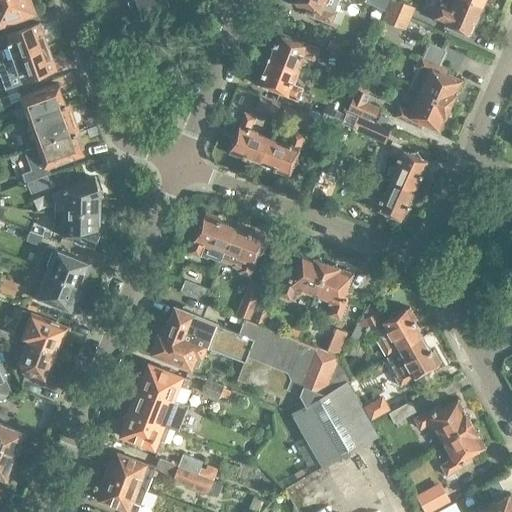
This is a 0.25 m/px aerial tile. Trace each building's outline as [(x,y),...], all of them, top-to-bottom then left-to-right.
[(29,0),(0,0),(0,23),(34,12),(29,0)] [(135,0),(141,14),(168,4),(166,0),(135,0)] [(290,0),(290,1),(306,8),(305,12),(331,23),(336,13),(326,9),(328,3),(326,2),(326,0),(290,0)] [(391,0),(387,9),(411,19),(416,7),(399,0),(391,0)] [(483,5),(477,2),(471,0),(442,0),(442,2),(434,20),(470,35),(483,5)] [(406,29),(411,19),(387,9),(383,19),(406,29)] [(11,59),(47,46),(38,23),(0,36),(0,59),(1,62),(11,59)] [(331,39),(344,44),(365,52),(370,41),(337,27),(331,39)] [(279,32),(274,45),(273,44),(268,49),(268,56),(269,57),(269,58),(299,70),(305,56),(314,59),(319,47),(279,32)] [(340,54),(344,44),(331,39),(327,48),(340,54)] [(410,87),(420,92),(450,106),(461,81),(439,71),(441,67),(439,66),(445,52),(429,44),(422,58),(421,57),(416,68),(418,69),(410,87)] [(55,70),(47,46),(11,59),(16,73),(12,74),(15,83),(23,80),(23,81),(55,70)] [(262,71),(263,72),(259,84),(298,99),(302,88),(294,84),(299,70),(269,58),(268,60),(267,59),(261,65),(262,71)] [(0,97),(8,95),(4,81),(0,82),(0,97)] [(64,104),(57,84),(22,97),(20,91),(8,95),(0,97),(0,108),(12,104),(11,103),(22,99),(30,120),(70,105),(68,102),(64,104)] [(356,88),(346,110),(374,122),(380,107),(367,101),(370,94),(356,88)] [(420,92),(420,93),(412,111),(400,106),(395,116),(421,128),(423,123),(439,130),(450,106),(420,92)] [(277,116),(282,105),(260,96),(256,108),(277,116)] [(318,117),(283,103),(278,116),(282,117),(281,118),(313,130),(318,117)] [(29,148),(39,145),(79,130),(70,105),(30,120),(20,123),(29,148)] [(340,125),(344,113),(327,107),(323,118),(340,125)] [(259,164),(269,138),(256,133),(257,130),(251,128),(256,115),(246,111),(230,152),(259,164)] [(391,130),(361,117),(356,129),(386,143),(391,130)] [(25,182),(29,181),(46,175),(50,173),(48,167),(82,154),(75,136),(80,134),(79,130),(39,145),(29,148),(24,150),(31,170),(22,173),(25,182)] [(269,138),(259,164),(288,175),(304,135),(294,131),(290,143),(283,141),(282,144),(269,138)] [(392,180),(417,191),(430,162),(391,145),(387,155),(398,160),(395,167),(397,168),(392,180)] [(333,174),(341,157),(329,152),(322,169),(333,174)] [(29,181),(29,183),(33,194),(51,187),(46,175),(29,181)] [(53,192),(55,200),(55,210),(99,212),(100,196),(102,195),(96,178),(53,192)] [(384,191),(383,194),(381,199),(369,194),(365,203),(404,220),(417,191),(392,180),(386,192),(384,191)] [(52,230),(64,234),(94,246),(101,229),(98,228),(99,212),(55,210),(55,221),(52,230)] [(225,250),(235,225),(219,219),(220,217),(206,211),(190,252),(201,256),(205,244),(213,247),(214,245),(225,250)] [(251,232),(235,225),(225,250),(237,254),(236,256),(244,260),(240,271),(249,275),(265,235),(252,229),(251,232)] [(30,233),(27,240),(40,245),(43,235),(31,230),(30,233)] [(82,287),(92,263),(46,245),(36,269),(45,272),(82,287)] [(315,294),(328,263),(302,252),(292,275),(287,273),(279,294),(290,298),(293,289),(299,292),(300,288),(315,294)] [(328,263),(315,294),(329,300),(327,303),(333,306),(330,314),(340,318),(349,297),(344,295),(353,273),(328,263)] [(213,277),(191,268),(186,282),(189,283),(185,293),(204,300),(213,277)] [(45,272),(35,296),(73,311),(82,287),(45,272)] [(0,290),(14,296),(19,283),(0,275),(0,290)] [(250,319),(257,303),(256,304),(259,298),(245,293),(237,314),(244,317),(245,317),(250,319)] [(250,319),(263,325),(270,309),(257,303),(250,319)] [(194,315),(196,310),(184,305),(182,310),(175,308),(168,324),(164,323),(153,352),(191,368),(192,365),(200,368),(205,355),(203,354),(206,346),(214,349),(210,358),(220,362),(219,364),(240,372),(245,361),(248,354),(254,339),(239,333),(194,315)] [(401,348),(423,335),(414,320),(417,319),(410,306),(381,322),(376,312),(357,323),(350,337),(356,338),(363,334),(363,335),(371,330),(387,357),(401,348)] [(58,351),(67,327),(20,309),(17,319),(26,323),(21,337),(58,351)] [(250,319),(245,317),(239,333),(254,339),(248,354),(245,361),(240,372),(238,379),(283,397),(287,388),(300,394),(306,404),(303,406),(292,412),(305,436),(319,460),(323,467),(379,435),(371,420),(366,411),(349,381),(353,379),(340,357),(341,356),(338,355),(325,350),(263,325),(250,319)] [(338,355),(348,332),(337,327),(335,327),(325,350),(338,355)] [(9,342),(12,333),(0,328),(0,338),(0,339),(9,342)] [(423,335),(401,348),(406,359),(404,360),(409,367),(397,374),(403,383),(441,362),(433,349),(432,350),(423,335)] [(17,362),(22,372),(25,371),(46,380),(58,351),(21,337),(20,339),(26,341),(17,362)] [(185,402),(190,389),(186,387),(189,379),(149,363),(145,373),(142,374),(138,386),(173,400),(174,399),(185,402)] [(0,398),(12,395),(0,366),(0,398)] [(206,379),(224,386),(225,386),(228,377),(217,372),(216,374),(208,370),(205,378),(206,379)] [(224,386),(206,379),(201,391),(219,398),(220,395),(224,387),(224,386)] [(192,436),(195,428),(173,419),(174,416),(168,414),(173,400),(138,386),(128,410),(163,425),(170,427),(192,436)] [(224,387),(220,395),(229,398),(232,390),(224,387)] [(292,412),(303,406),(299,399),(282,408),(283,409),(283,408),(292,412)] [(366,411),(371,420),(390,409),(385,399),(366,411)] [(442,439),(471,423),(458,399),(437,410),(435,406),(415,417),(421,427),(429,422),(431,426),(434,424),(442,439)] [(410,401),(389,412),(395,422),(416,411),(410,401)] [(161,450),(165,441),(170,427),(163,425),(128,410),(126,416),(127,419),(121,434),(161,450)] [(0,449),(17,456),(26,433),(0,422),(0,449)] [(471,423),(442,439),(450,453),(447,454),(450,459),(442,464),(448,474),(466,463),(464,459),(485,447),(471,423)] [(319,460),(305,436),(295,442),(308,466),(319,460)] [(0,449),(0,476),(8,479),(17,456),(0,449)] [(106,464),(103,473),(147,490),(156,467),(116,451),(113,459),(111,458),(109,463),(106,464)] [(206,468),(201,466),(203,460),(183,453),(178,465),(215,479),(219,468),(207,464),(206,468)] [(173,477),(178,465),(160,457),(156,467),(170,475),(173,477)] [(209,494),(210,492),(214,480),(215,479),(178,465),(173,477),(172,480),(209,494)] [(138,511),(147,490),(103,473),(99,482),(101,484),(99,489),(101,490),(98,498),(134,511),(138,511)] [(218,495),(223,484),(214,480),(210,492),(218,495)] [(424,511),(434,511),(446,505),(452,502),(440,481),(415,495),(419,501),(424,511)] [(465,511),(481,503),(474,491),(455,502),(437,511),(465,511)] [(511,511),(511,494),(511,493),(501,499),(496,498),(476,509),(477,511),(511,511)]
